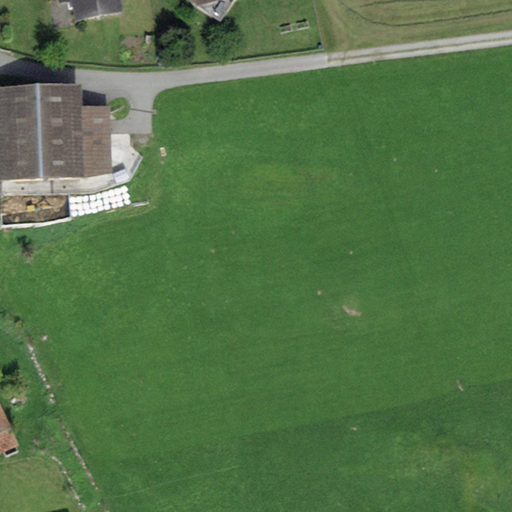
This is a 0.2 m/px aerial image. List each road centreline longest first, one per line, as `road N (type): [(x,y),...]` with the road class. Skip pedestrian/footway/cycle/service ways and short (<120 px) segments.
road 1 (residential): [(325,62),(112,81),(0,60)]
road 2 (track): [(511,35),(325,62)]
